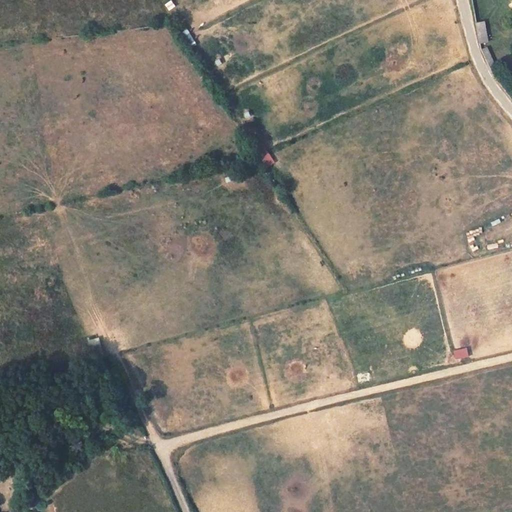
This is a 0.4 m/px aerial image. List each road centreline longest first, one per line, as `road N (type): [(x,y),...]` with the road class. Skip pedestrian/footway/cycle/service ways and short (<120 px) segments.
road 1 (track): [(511,360),(154,449),(181,511)]
road 2 (residential): [(462,0),(473,55),(511,113)]
